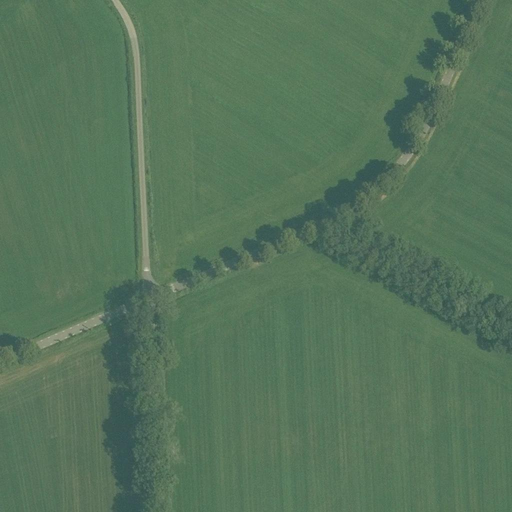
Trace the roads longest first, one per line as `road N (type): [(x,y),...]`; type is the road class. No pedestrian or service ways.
road 1 (tertiary): [(148,298),(324,226),(386,180),(422,131),(480,0)]
road 2 (unclassified): [(148,298),(134,42),(115,0)]
road 3 (unclassified): [(158,511),(148,298)]
road 4 (tertiary): [(0,361),(148,298)]
